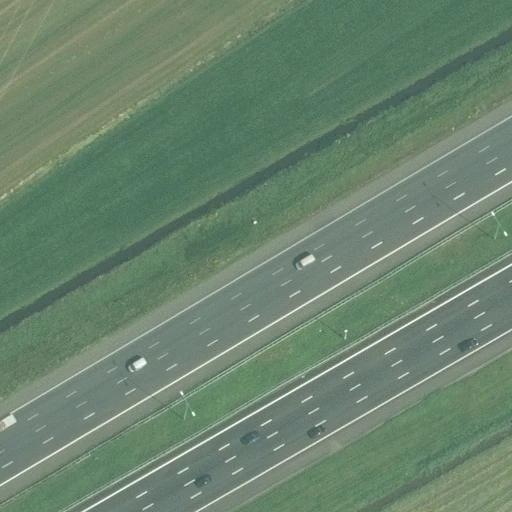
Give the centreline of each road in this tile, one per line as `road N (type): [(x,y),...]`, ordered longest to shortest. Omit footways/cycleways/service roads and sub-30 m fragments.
road 1 (motorway): [(511,149),(0,453)]
road 2 (motorway): [(140,511),(511,298)]
